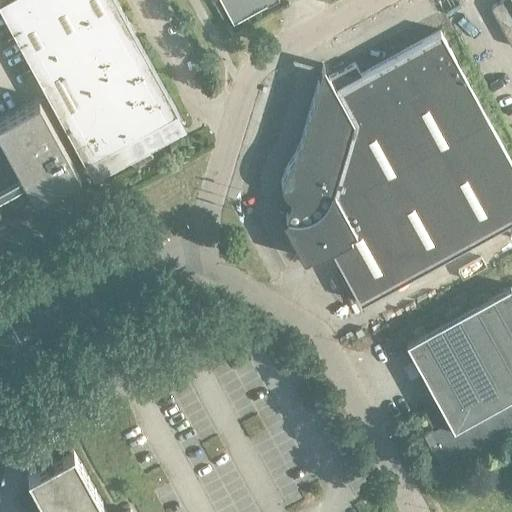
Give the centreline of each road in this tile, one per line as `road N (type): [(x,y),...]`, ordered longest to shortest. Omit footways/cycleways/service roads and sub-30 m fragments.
road 1 (residential): [(200,239),(216,270),(325,336),(418,511)]
road 2 (residential): [(245,68),(200,239)]
road 3 (unclassified): [(78,302),(0,177)]
road 4 (residential): [(245,68),(372,0)]
road 5 (residential): [(200,239),(78,302)]
